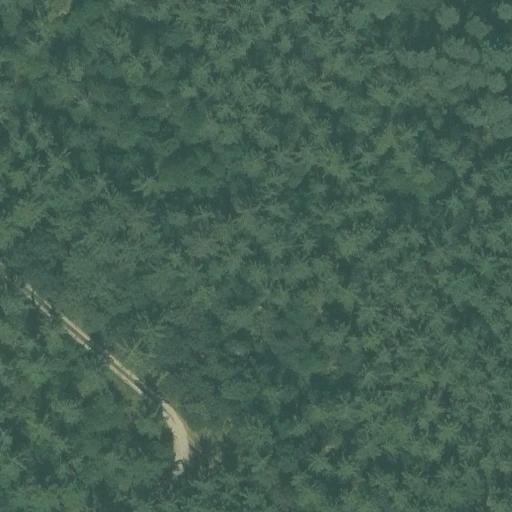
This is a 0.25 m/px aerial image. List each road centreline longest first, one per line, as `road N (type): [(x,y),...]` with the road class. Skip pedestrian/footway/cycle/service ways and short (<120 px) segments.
road 1 (track): [(0,273),(194,429),(198,447),(170,475),(65,511)]
road 2 (track): [(194,429),(290,511)]
